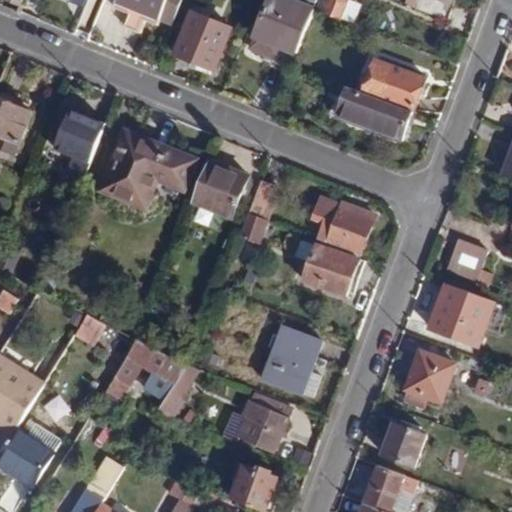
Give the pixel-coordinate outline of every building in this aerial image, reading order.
[(150,15),(175,26),(185,0),(119,0),(118,3),(135,10),(129,26),(144,32),(150,15)] [(317,9),(320,0),(301,0),(300,3),(292,0),(272,0),(254,46),(273,54),(277,48),(298,57),(317,9)] [(320,0),(317,9),(343,19),(350,0),(320,0)] [(414,0),(420,2),(418,7),(448,18),(455,0),(414,0)] [(216,70),(232,28),(195,12),(179,54),(216,70)] [(364,92),(415,112),(426,80),(376,61),(364,92)] [(405,140),(415,112),(364,92),(348,86),(338,115),(405,140)] [(0,133),(6,136),(21,143),(34,114),(0,100),(0,133)] [(92,163),(107,124),(73,110),(57,149),(75,156),(68,175),(84,182),(92,163)] [(185,191),(198,161),(128,133),(104,191),(146,207),(158,180),(185,191)] [(21,143),(6,136),(1,150),(15,156),(21,143)] [(252,178),(211,161),(195,202),(235,218),(252,178)] [(276,185),(263,181),(250,213),(270,220),(277,201),(271,199),(276,185)] [(360,253),(362,253),(374,217),(345,206),(343,208),(323,201),(318,217),(330,221),(324,240),(360,253)] [(270,220),(250,213),(241,235),(261,244),(270,220)] [(324,240),(320,238),(306,280),(346,293),(360,253),(324,240)] [(483,269),(490,250),(460,239),(449,270),(490,286),(495,274),(483,269)] [(480,345),(496,302),(449,284),(433,328),(480,345)] [(90,315),(40,290),(32,305),(78,333),(90,315)] [(0,311),(13,315),(19,297),(2,292),(0,297),(0,311)] [(123,332),(90,315),(78,333),(93,342),(96,336),(114,348),(123,332)] [(267,379),(303,393),(309,378),(322,342),(285,328),(267,379)] [(139,340),(123,332),(114,348),(100,370),(115,379),(139,340)] [(189,365),(139,340),(115,379),(102,402),(117,410),(132,387),(130,386),(142,367),(176,384),(189,365)] [(443,401),(456,364),(423,352),(410,389),(413,390),(410,400),(427,406),(431,396),(443,401)] [(1,354),(0,355),(0,419),(0,424),(15,434),(19,429),(47,383),(1,354)] [(202,370),(189,365),(176,384),(161,410),(176,418),(191,394),(188,393),(202,370)] [(309,378),(303,393),(314,397),(319,383),(309,378)] [(244,436),(275,450),(289,419),(254,403),(247,416),(252,419),(244,436)] [(416,465),(427,435),(398,424),(387,455),(416,465)] [(21,467),(18,472),(39,486),(59,454),(19,429),(15,434),(2,455),(21,467)] [(2,455),(0,458),(0,461),(18,472),(21,467),(2,455)] [(235,499),(268,511),(279,478),(247,466),(235,499)] [(381,466),(368,504),(390,511),(394,511),(408,475),(381,466)] [(39,486),(18,472),(15,478),(36,491),(39,486)] [(408,475),(394,511),(409,511),(421,480),(408,475)] [(171,494),(181,499),(191,483),(180,480),(171,494)] [(207,489),(191,483),(185,499),(200,506),(207,489)] [(97,511),(103,503),(104,501),(90,492),(78,511),(97,511)] [(117,511),(103,503),(97,511),(117,511)]
